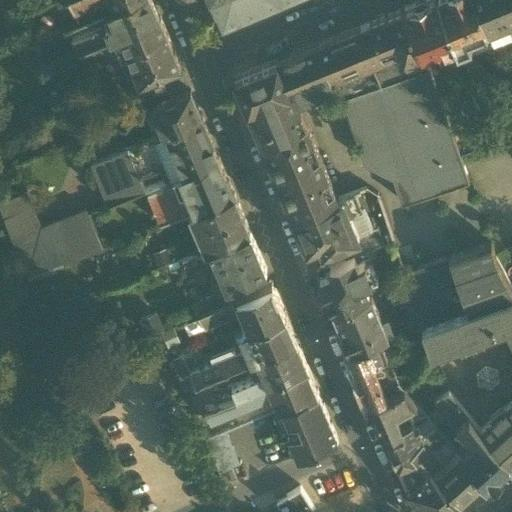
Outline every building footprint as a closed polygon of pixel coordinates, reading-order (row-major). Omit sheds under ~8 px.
[(57,0),(63,14),(75,9),(71,0),(57,0)] [(71,0),(75,9),(96,0),(71,0)] [(131,0),(115,7),(109,9),(114,19),(119,33),(160,16),(152,0),(131,0)] [(217,9),(223,22),(275,0),(212,0),(216,9),(217,9)] [(441,53),(458,46),(439,0),(422,0),(404,7),(420,44),(423,52),(438,45),(441,53)] [(439,0),(458,46),(471,41),(468,34),(487,27),(476,0),(439,0)] [(506,20),(511,17),(511,0),(476,0),(487,27),(506,20)] [(248,106),(287,199),(303,193),(304,196),(333,184),(297,100),(334,85),(332,80),(420,44),(404,7),(317,43),(276,60),(289,90),(248,106)] [(99,14),(103,24),(114,19),(109,9),(99,14)] [(160,16),(119,33),(135,70),(140,82),(181,65),(160,16)] [(119,33),(114,19),(103,24),(73,36),(79,50),(113,36),(119,33)] [(511,31),(506,20),(487,27),(492,38),(511,31)] [(492,38),(487,27),(468,34),(471,41),(473,46),(492,38)] [(129,73),(135,70),(119,33),(113,36),(129,73)] [(394,175),(403,201),(468,178),(460,155),(429,66),(423,52),(420,44),(332,80),(334,85),(343,107),(346,106),(365,162),(394,175)] [(235,76),(248,106),(289,90),(276,60),(235,76)] [(159,124),(163,133),(166,132),(202,116),(198,108),(191,90),(169,99),(152,107),(159,124)] [(202,116),(166,132),(184,172),(219,157),(202,116)] [(173,177),(184,172),(166,132),(163,133),(147,140),(91,163),(108,204),(161,182),(173,177)] [(186,191),(194,211),(235,194),(219,157),(184,172),(173,177),(180,194),(186,191)] [(161,224),(190,213),(194,211),(186,191),(180,194),(173,177),(161,182),(163,187),(148,193),(161,224)] [(339,198),(333,184),(304,196),(303,193),(287,199),(294,216),(339,198)] [(0,202),(0,207),(4,217),(32,205),(26,191),(0,202)] [(294,216),(307,247),(320,242),(330,238),(333,246),(341,243),(359,236),(359,235),(358,233),(350,212),(361,207),(354,192),(339,198),(294,216)] [(207,233),(212,246),(250,230),(235,194),(194,211),(190,213),(200,236),(207,233)] [(41,227),(32,205),(4,217),(28,277),(102,247),(88,213),(86,209),(41,227)] [(369,229),(361,207),(350,212),(358,233),(369,229)] [(363,234),(369,249),(384,243),(378,225),(369,229),(358,233),(359,235),(363,234)] [(267,269),(250,230),(212,246),(205,249),(182,257),(187,269),(202,263),(203,265),(211,262),(218,277),(225,276),(229,285),(232,284),(267,269)] [(200,236),(205,249),(212,246),(207,233),(200,236)] [(341,243),(347,258),(354,255),(369,249),(363,234),(359,235),(359,236),(341,243)] [(323,250),(333,246),(330,238),(320,242),(323,250)] [(449,254),(467,306),(511,290),(511,286),(495,255),(490,240),(449,254)] [(171,262),(166,247),(152,252),(158,267),(171,262)] [(420,319),(422,322),(467,306),(449,254),(404,270),(406,277),(420,319)] [(320,278),(333,308),(370,292),(365,281),(372,278),(364,260),(357,263),(354,255),(347,258),(330,265),(333,273),(320,278)] [(241,307),(248,321),(283,307),(272,282),(237,297),(205,310),(199,313),(205,327),(237,313),(238,312),(238,310),(237,309),(241,307)] [(200,299),(205,310),(237,297),(232,284),(229,285),(222,288),(223,289),(200,299)] [(511,290),(467,306),(422,322),(430,348),(511,319),(511,290)] [(372,292),(370,292),(333,308),(350,349),(381,335),(394,330),(388,316),(386,315),(382,317),(372,292)] [(285,313),(283,307),(248,321),(250,326),(250,327),(285,313)] [(141,318),(148,334),(163,327),(157,312),(141,318)] [(195,367),(201,379),(250,359),(297,339),(285,313),(250,327),(250,326),(245,328),(242,333),(247,346),(210,361),(195,367)] [(448,385),(481,424),(511,396),(511,319),(430,348),(439,373),(439,374),(448,385)] [(162,331),(168,347),(181,341),(175,325),(162,331)] [(233,331),(235,336),(242,333),(245,328),(240,329),(233,331)] [(207,355),(210,361),(247,346),(242,333),(235,336),(238,342),(207,355)] [(371,400),(387,394),(376,367),(377,367),(373,358),(388,352),(381,335),(350,349),(371,400)] [(232,383),(236,394),(307,365),(300,348),(297,339),(250,359),(256,373),(232,383)] [(184,386),(194,382),(189,370),(190,370),(183,352),(172,357),(175,364),(184,386)] [(388,352),(373,358),(377,367),(376,367),(387,394),(405,386),(404,385),(405,385),(399,378),(399,379),(388,352)] [(272,392),(275,398),(315,383),(314,381),(314,382),(307,365),(236,394),(206,407),(211,418),(272,392)] [(195,367),(190,370),(189,370),(194,382),(201,379),(195,367)] [(429,378),(437,395),(448,385),(439,374),(439,373),(429,378)] [(318,390),(315,383),(275,398),(278,406),(278,407),(318,390)] [(481,424),(448,385),(437,395),(436,395),(466,433),(468,433),(468,432),(470,435),(470,441),(461,449),(486,480),(509,459),(481,424)] [(417,401),(405,386),(387,394),(371,400),(384,431),(386,435),(404,427),(402,424),(396,409),(406,405),(417,401)] [(297,452),(299,453),(337,437),(324,405),(318,390),(278,407),(297,452)] [(509,458),(511,455),(511,396),(481,424),(509,459),(510,459),(509,458)] [(402,424),(412,419),(406,405),(396,409),(402,424)] [(195,412),(199,423),(211,418),(206,407),(195,412)] [(423,435),(436,424),(428,415),(418,423),(418,424),(423,435)] [(412,419),(402,424),(404,427),(386,435),(398,463),(418,455),(411,446),(423,435),(418,424),(415,426),(412,419)] [(460,456),(483,484),(486,480),(461,449),(457,448),(436,424),(423,435),(411,446),(418,455),(422,460),(430,469),(437,478),(460,456)] [(460,456),(437,478),(459,505),(483,484),(460,456)] [(400,469),(409,489),(430,469),(422,460),(400,469)] [(219,471),(223,481),(236,475),(232,466),(219,471)] [(451,511),(459,505),(437,478),(430,469),(409,489),(425,511),(451,511)] [(316,511),(300,486),(286,495),(294,511),(316,511)] [(277,501),(281,511),(294,511),(286,495),(277,501)]
